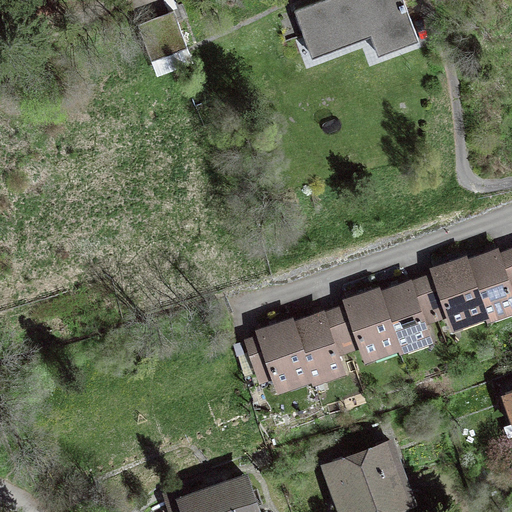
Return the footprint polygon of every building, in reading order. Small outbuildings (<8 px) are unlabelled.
[(378,54),(418,38),(403,0),(319,0),(294,9),(312,56),(370,34),(378,54)] [(173,10),(138,22),(151,58),(186,45),(173,10)] [(464,255),(484,311),(511,301),(511,293),(511,291),(511,290),(511,248),(498,254),(496,248),(466,259),(465,255),(464,255)] [(435,273),(422,277),(436,314),(448,309),(452,318),(482,307),(464,255),(433,267),(435,273)] [(423,319),(436,314),(422,277),(410,282),(409,279),(379,290),(377,287),(397,343),(427,332),(423,319)] [(396,343),(397,343),(377,287),(346,298),(348,304),(335,309),(348,345),(361,341),(365,350),(394,339),(396,343)] [(348,345),(335,309),(322,313),(322,311),(291,322),(310,374),(340,363),(336,350),(348,345)] [(278,381),(308,370),(290,318),(259,329),(261,335),(248,340),(261,376),(274,371),(278,381)] [(326,464),(344,511),(373,511),(410,498),(389,441),(326,464)] [(511,465),(501,470),(511,500),(511,499),(511,465)] [(258,511),(245,475),(169,502),(172,511),(258,511)]
